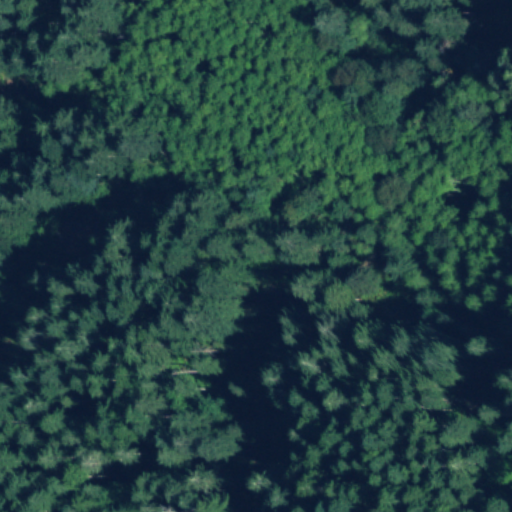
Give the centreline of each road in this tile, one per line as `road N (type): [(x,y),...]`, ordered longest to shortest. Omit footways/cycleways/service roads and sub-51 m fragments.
road 1 (track): [(154,99),(184,120),(193,162),(170,206),(70,276),(37,331),(13,397),(0,402)]
road 2 (track): [(0,60),(18,75),(154,99)]
